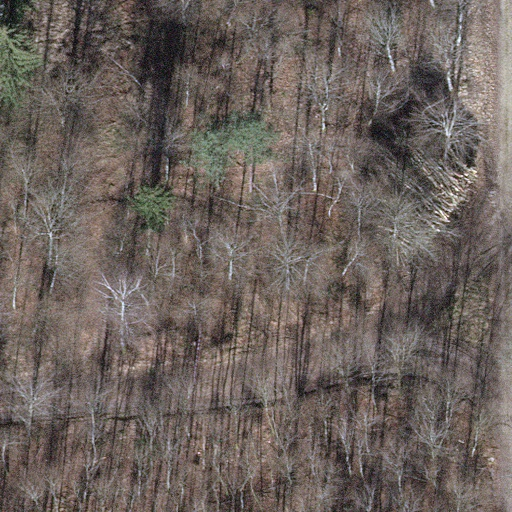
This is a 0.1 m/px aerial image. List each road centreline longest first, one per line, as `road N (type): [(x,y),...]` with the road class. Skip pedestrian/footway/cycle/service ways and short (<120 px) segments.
road 1 (track): [(0,401),(334,360),(412,305),(511,186)]
road 2 (track): [(334,360),(417,365),(510,422)]
